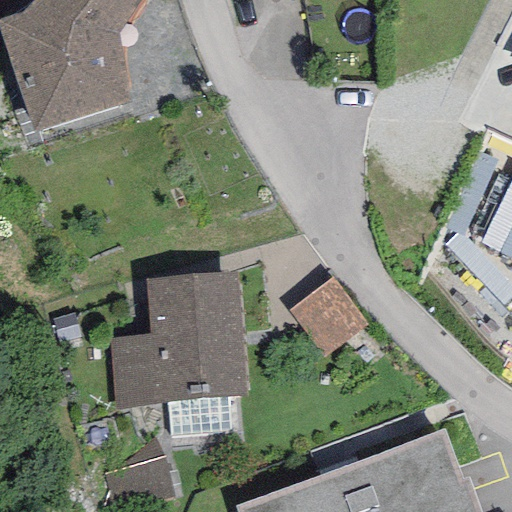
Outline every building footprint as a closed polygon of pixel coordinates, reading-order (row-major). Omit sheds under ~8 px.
[(0,32),(0,34),(36,143),(132,116),(118,38),(143,0),(40,0),(19,23),(14,20),(0,32)] [(442,252),(511,286),(511,158),(492,149),(442,252)] [(236,277),(145,284),(149,338),(110,341),(115,413),(245,403),(236,277)] [(343,279),(297,312),(330,358),(377,325),(343,279)] [(236,511),(477,511),(468,486),(462,488),(444,437),(236,511)]
